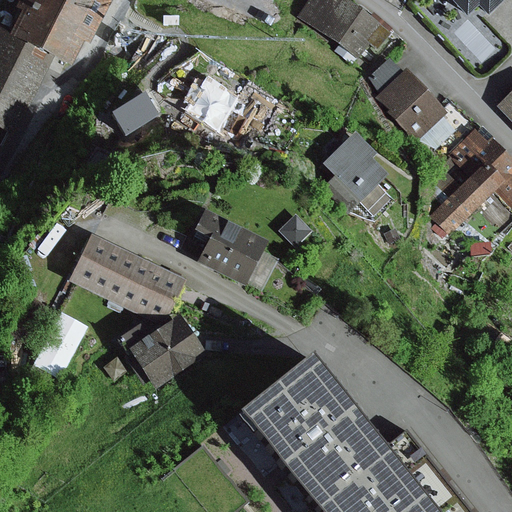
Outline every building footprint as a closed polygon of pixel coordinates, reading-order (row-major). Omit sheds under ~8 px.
[(21,0),(3,39),(52,63),(67,72),(80,46),(87,49),(111,0),(21,0)] [(389,35),(340,0),(311,0),(298,18),(357,61),(368,45),(377,52),(389,35)] [(448,0),(466,19),(477,8),(486,18),(505,0),(448,0)] [(52,63),(3,39),(0,37),(0,132),(4,135),(34,78),(42,82),(52,63)] [(381,94),(402,75),(388,60),(367,78),(381,94)] [(445,116),(405,72),(402,75),(381,94),(375,99),(415,143),(417,141),(441,119),(445,116)] [(239,96),(205,76),(197,89),(190,84),(180,101),(185,104),(180,113),(216,135),(239,96)] [(264,89),(248,79),(240,92),(257,102),(264,89)] [(511,93),(498,107),(511,121),(511,93)] [(143,96),(110,116),(124,138),(156,118),(143,96)] [(454,132),(441,119),(417,141),(436,149),(454,132)] [(485,142),(473,129),(447,155),(455,163),(446,173),(460,188),(432,216),(440,223),(433,230),(442,238),(468,212),(478,222),(476,224),(495,244),(508,231),(505,227),(511,220),(511,156),(492,136),(485,142)] [(374,155),(352,134),(321,166),(333,178),(321,190),(347,216),(359,204),(376,186),(384,177),(368,162),(374,155)] [(390,200),(376,186),(359,204),(373,218),(390,200)] [(266,244),(203,213),(193,233),(207,240),(195,264),(244,288),(246,285),(261,253),(266,244)] [(295,216),(279,233),(296,250),(313,233),(295,216)] [(395,231),(385,234),(389,244),(399,240),(395,231)] [(185,281),(91,238),(70,283),(164,326),(185,281)] [(489,244),(469,245),(470,255),(490,254),(489,244)] [(277,261),(261,253),(246,285),(262,293),(277,261)] [(140,326),(118,340),(129,355),(153,390),(205,354),(179,316),(148,338),(140,326)] [(116,359),(104,369),(114,382),(126,373),(116,359)] [(307,363),(235,419),(308,511),(465,511),(404,435),(379,455),(307,363)] [(187,511),(236,511),(248,503),(202,447),(161,480),(187,511)]
